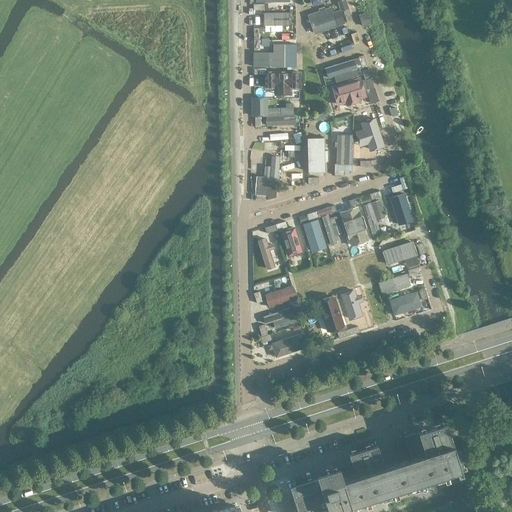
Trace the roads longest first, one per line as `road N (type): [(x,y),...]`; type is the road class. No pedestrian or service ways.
road 1 (residential): [(244,210),(397,158),(349,0)]
road 2 (secondary): [(249,438),(511,353)]
road 3 (secondary): [(511,339),(249,421)]
road 4 (secondary): [(249,421),(0,503)]
road 5 (secondary): [(21,511),(249,438)]
road 6 (residential): [(246,376),(435,315),(429,278)]
road 7 (residential): [(244,0),(244,210)]
road 8 (track): [(0,74),(82,5),(144,0)]
road 9 (residential): [(244,210),(246,376)]
